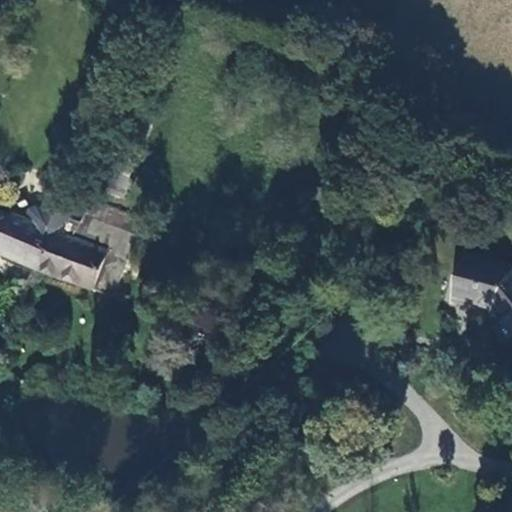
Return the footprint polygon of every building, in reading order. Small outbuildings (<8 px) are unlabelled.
[(24,211),(19,222),(3,216),(2,219),(0,218),(0,256),(39,272),(55,233),(59,235),(66,218),(63,217),(73,192),(47,182),(35,212),(27,209),(24,211)] [(135,236),(140,222),(87,202),(81,216),(135,236)] [(135,236),(81,216),(79,223),(66,218),(59,235),(55,233),(39,272),(110,300),(121,272),(135,236)] [(134,277),(150,239),(151,230),(145,225),(140,222),(135,236),(121,272),(134,277)] [(444,324),(481,340),(485,343),(511,367),(511,283),(509,280),(465,260),(444,324)]
